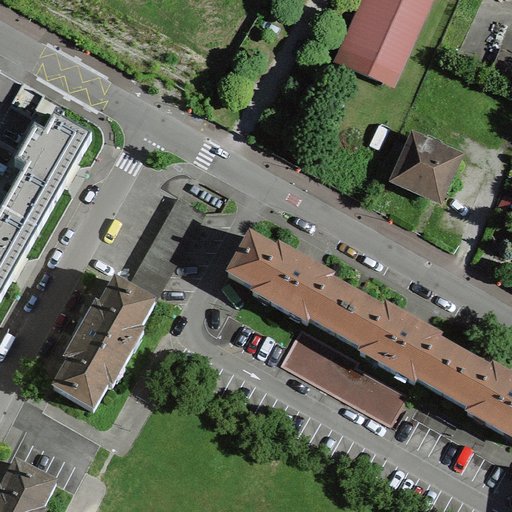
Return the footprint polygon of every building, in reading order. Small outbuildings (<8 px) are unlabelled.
[(341,45),(397,70),(428,0),(361,0),(349,28),(346,27),(344,33),(346,34),(341,45)] [(0,292),(88,138),(59,123),(61,118),(53,115),(38,140),(31,137),(34,130),(32,129),(13,163),(15,165),(18,159),(25,164),(0,208),(0,292)] [(395,139),(380,171),(426,195),(434,177),(445,182),(456,158),(434,148),(437,142),(425,137),(423,142),(412,137),(408,145),(395,139)] [(434,177),(426,195),(436,200),(445,182),(434,177)] [(65,357),(111,383),(141,330),(137,328),(151,301),(153,302),(203,213),(175,198),(124,286),(113,281),(98,308),(94,305),(83,325),(79,322),(71,336),(75,339),(65,357)] [(276,252),(248,237),(228,275),(254,291),(252,293),(305,323),(307,319),(359,349),(357,352),(412,383),(414,380),(468,410),(466,413),(511,439),(511,377),(511,379),(491,368),(489,371),(435,341),(437,338),(417,326),(420,323),(407,315),(404,319),(384,307),(381,311),(328,282),(330,277),(311,267),(314,262),(300,256),(298,259),(278,248),(276,252)] [(284,358),(394,421),(407,396),(354,366),(357,360),(301,329),(284,358)] [(110,385),(111,383),(65,357),(63,360),(67,362),(54,387),(93,409),(106,382),(110,385)] [(390,427),(394,421),(284,358),(281,365),(350,404),(347,411),(357,416),(361,411),(390,427)] [(0,511),(42,511),(39,510),(53,483),(14,462),(0,488),(0,511)]
